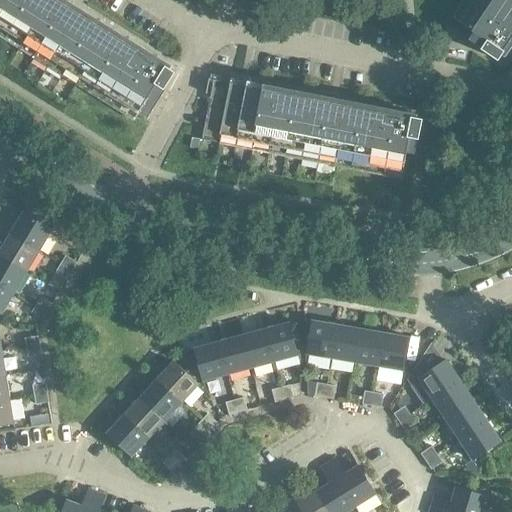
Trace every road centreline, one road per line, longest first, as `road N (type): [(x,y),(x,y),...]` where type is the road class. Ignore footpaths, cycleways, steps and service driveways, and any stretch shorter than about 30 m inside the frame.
road 1 (residential): [(417,511),(425,486),(368,413),(351,416),(331,444),(251,492),(164,501),(67,457),(0,468)]
road 2 (tertiary): [(123,201),(165,221),(243,240),(430,262)]
road 3 (unclassified): [(215,28),(511,84)]
road 4 (unclassified): [(123,201),(215,28)]
road 5 (unclassified): [(430,262),(432,308),(448,314),(511,288)]
road 6 (tertiary): [(123,201),(12,136)]
